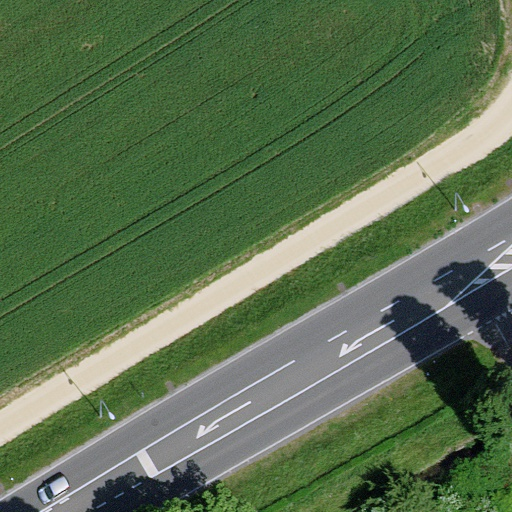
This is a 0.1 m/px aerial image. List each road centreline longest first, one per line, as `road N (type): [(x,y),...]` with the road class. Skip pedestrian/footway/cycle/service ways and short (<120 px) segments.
road 1 (track): [(0,431),(479,139),(511,110)]
road 2 (primary): [(66,511),(511,255)]
